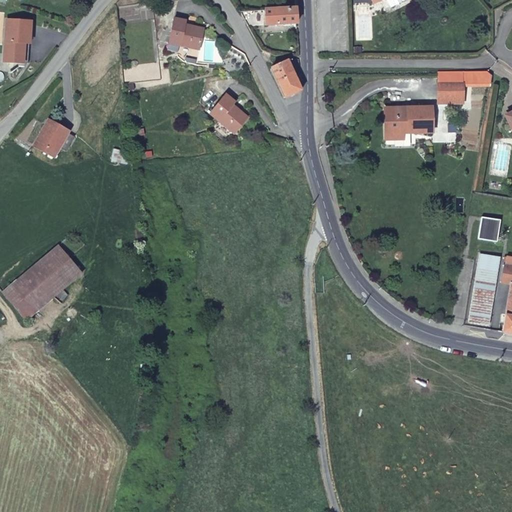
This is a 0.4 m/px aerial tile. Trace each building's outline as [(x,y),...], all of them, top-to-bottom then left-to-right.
[(370,0),(374,7),(385,1),(390,11),(408,3),(406,0),(370,0)] [(408,3),(390,11),(392,14),(409,5),(408,3)] [(295,7),(240,12),(249,27),(296,24),(295,7)] [(170,43),(199,50),(203,30),(187,27),(188,23),(176,20),(170,43)] [(28,22),(4,21),(3,55),(6,55),(10,61),(10,64),(21,65),(22,44),(27,44),(28,22)] [(270,68),(285,96),(303,90),(289,60),(270,68)] [(464,82),(438,82),(438,97),(455,97),(454,101),(464,101),(464,82)] [(227,96),(211,115),(233,135),(247,120),(233,107),(236,104),(227,96)] [(408,133),(431,133),(432,105),(385,106),(385,127),(385,138),(403,138),(403,133),(403,127),(403,124),(408,123),(408,127),(408,133)] [(68,134),(49,123),(35,146),(54,157),(68,134)] [(485,215),(480,239),(497,242),(502,218),(485,215)] [(37,311),(81,272),(58,245),(14,284),(37,311)] [(489,325),(500,257),(481,253),(470,322),(489,325)] [(511,263),(506,263),(503,281),(511,283),(511,282),(511,263)]
